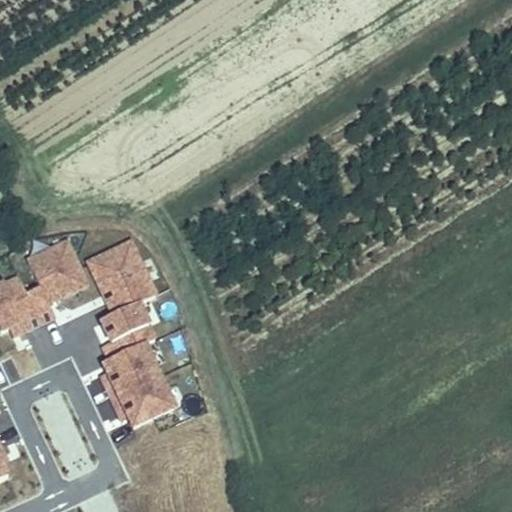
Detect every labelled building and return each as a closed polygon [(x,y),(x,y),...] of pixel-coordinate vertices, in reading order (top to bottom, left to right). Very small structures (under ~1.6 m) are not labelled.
[(54,318),(48,305),(86,287),(67,247),(28,265),(40,290),(26,297),(19,282),(0,290),(0,333),(0,334),(8,330),(21,324),(25,332),(54,318)] [(174,411),(145,348),(155,343),(139,307),(156,299),(131,247),(90,266),(108,306),(120,301),(126,315),(104,325),(114,345),(106,349),(113,364),(106,367),(113,384),(106,387),(119,416),(126,413),(134,430),(174,411)] [(25,332),(21,324),(8,330),(12,338),(25,332)] [(113,384),(110,376),(103,379),(106,387),(113,384)] [(123,424),(130,421),(126,413),(119,416),(123,424)] [(138,491),(177,483),(175,474),(137,481),(138,491)]
